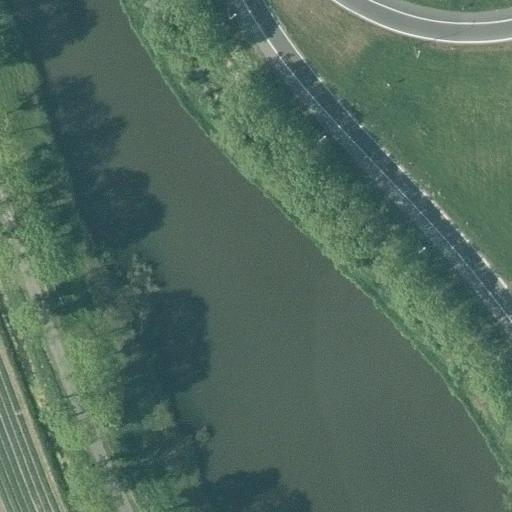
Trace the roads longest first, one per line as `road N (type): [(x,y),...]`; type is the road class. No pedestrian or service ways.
road 1 (motorway): [(251,0),(316,90),(511,310)]
road 2 (unclassified): [(129,511),(0,205)]
road 3 (motorway): [(511,29),(437,31),(348,0)]
